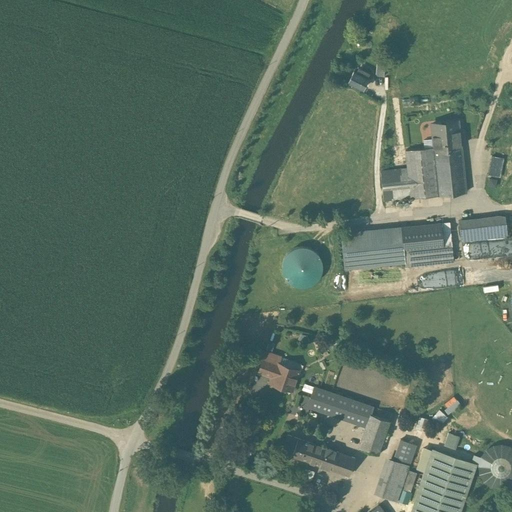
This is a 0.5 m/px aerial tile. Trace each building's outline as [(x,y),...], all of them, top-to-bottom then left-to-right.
[(377,63),(375,77),(384,78),(385,64),(377,63)] [(369,73),(359,68),(356,74),(367,79),(369,73)] [(356,74),(353,72),(349,81),(363,88),(368,79),(367,79),(356,74)] [(433,142),(461,139),(459,121),(431,124),(433,139),(433,142)] [(423,148),(434,147),(433,139),(422,139),(423,148)] [(434,147),(439,195),(466,192),(461,139),(433,142),(434,147)] [(423,148),(406,149),(408,168),(411,197),(411,198),(439,195),(434,147),(423,148)] [(491,156),(487,175),(499,178),(500,178),(504,158),(491,156)] [(393,169),(382,171),(385,200),(411,197),(408,168),(398,169),(393,169)] [(498,180),(490,178),(488,186),(497,188),(498,180)] [(505,216),(459,221),(461,241),(507,236),(505,216)] [(449,222),(401,227),(405,261),(405,266),(453,261),(449,222)] [(405,261),(401,227),(391,228),(395,262),(405,261)] [(391,228),(341,233),(344,260),(345,267),(395,262),(391,228)] [(290,288),(324,276),(311,242),(278,255),(290,288)] [(292,389),(299,370),(278,362),(280,356),(265,351),(259,370),(272,375),(270,381),(292,389)] [(278,362),(299,370),(301,363),(280,356),(278,362)] [(324,410),(328,399),(317,395),(313,406),(324,410)] [(453,395),(443,402),(446,407),(456,399),(453,395)] [(357,409),(328,399),(324,410),(324,411),(353,421),(353,419),(357,409)] [(447,414),(460,404),(456,399),(446,407),(443,409),(447,414)] [(367,424),(370,413),(357,409),(353,419),(367,424)] [(446,416),(438,409),(434,414),(431,417),(439,424),(446,416)] [(367,424),(359,446),(378,453),(389,420),(370,413),(367,424)] [(459,436),(448,433),(444,446),(455,449),(459,436)] [(292,454),(298,438),(287,434),(280,455),(291,459),(292,455),(292,454)] [(307,460),(313,443),(298,438),(292,454),(292,455),(307,460)] [(400,440),(399,444),(410,448),(405,463),(409,464),(416,445),(400,440)] [(355,457),(313,443),(307,460),(349,474),(355,457)] [(394,459),(405,463),(410,448),(399,444),(394,459)] [(425,472),(432,450),(423,447),(416,469),(425,472)] [(511,450),(510,449),(503,447),(497,447),(491,449),(485,453),(481,457),(472,455),(470,462),(475,464),(478,465),(478,471),(480,478),(483,484),(488,488),(495,491),(501,492),(508,490),(511,488),(511,450)] [(425,472),(410,511),(458,511),(475,464),(470,462),(433,449),(432,450),(425,472)] [(381,495),(394,459),(386,457),(374,493),(381,495)] [(381,495),(397,500),(401,489),(407,469),(409,464),(405,463),(394,459),(381,495)] [(313,470),(306,467),(300,483),(308,486),(313,470)] [(418,473),(407,469),(401,489),(411,492),(418,473)] [(411,492),(401,489),(397,500),(408,504),(412,493),(411,492)]
